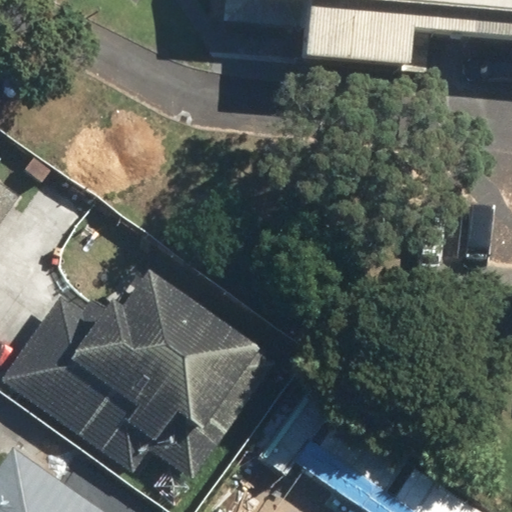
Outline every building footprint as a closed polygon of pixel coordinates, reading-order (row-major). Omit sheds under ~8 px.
[(511,0),(212,0),(212,8),(511,32),(511,0)] [(0,225),(19,200),(0,185),(0,225)] [(20,355),(3,380),(134,470),(154,441),(192,467),(273,351),(147,264),(108,320),(65,290),(20,355)] [(280,417),(215,503),(226,511),(284,511),(328,454),(280,417)] [(0,511),(155,511),(29,425),(10,452),(0,466),(0,511)]
